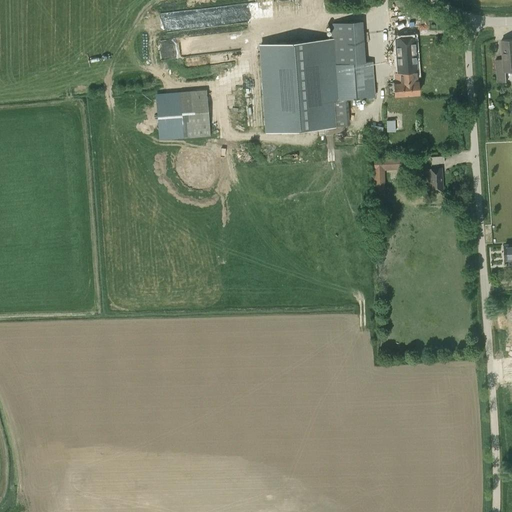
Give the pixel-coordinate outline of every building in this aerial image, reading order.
[(200,22),(215,21),(215,9),(185,10),(185,25),(200,24),(200,22)] [(396,81),(393,81),(394,95),(419,93),(415,37),(395,38),(398,72),(395,73),(396,81)] [(161,58),(172,58),(172,39),(161,39),(161,58)] [(332,39),(261,45),(267,131),(333,126),(331,100),(375,97),(372,62),(334,65),(332,39)] [(503,60),(495,60),(496,67),(497,78),(497,83),(506,82),(506,71),(511,70),(511,39),(501,40),(503,60)] [(184,137),(210,135),(206,90),(180,92),(184,137)] [(396,130),(396,119),(387,119),(387,130),(396,130)] [(372,123),(370,130),(382,133),(384,126),(372,123)] [(431,168),(427,168),(428,177),(429,189),(443,188),(441,167),(438,168),(438,163),(444,162),(444,156),(431,157),(431,168)] [(403,157),(397,158),(374,158),(376,202),(386,202),(385,169),(404,169),(403,157)]
